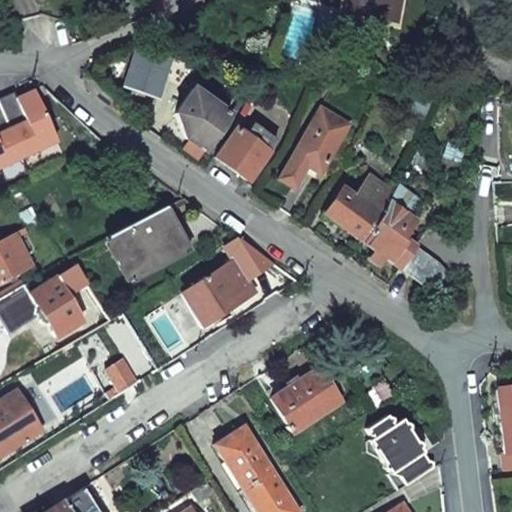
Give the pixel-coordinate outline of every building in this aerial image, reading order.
[(393,19),(396,0),(349,0),(347,11),(393,19)] [(138,40),(122,87),(161,99),(176,52),(138,40)] [(220,67),(208,63),(191,89),(216,103),(218,99),(204,90),(220,67)] [(191,89),(174,114),(183,140),(188,143),(202,153),(229,112),(216,103),(191,89)] [(0,98),(0,112),(21,158),(55,143),(31,92),(25,95),(21,96),(23,101),(16,104),(12,94),(0,98)] [(347,126),(318,109),(276,180),(291,189),(304,167),(318,174),(347,126)] [(0,167),(21,158),(0,112),(0,167)] [(243,136),(234,129),(213,159),(222,165),(251,184),(273,149),(248,131),(243,136)] [(184,149),(198,159),(202,153),(188,143),(184,149)] [(135,167),(118,181),(126,191),(147,176),(135,167)] [(391,195),(366,177),(352,198),(340,190),(322,216),(360,243),(378,217),(386,202),(391,195)] [(378,217),(360,243),(372,252),(366,260),(376,267),(382,259),(399,271),(415,248),(402,240),(414,222),(386,202),(378,217)] [(186,250),(164,209),(106,239),(129,280),(186,250)] [(0,281),(29,267),(13,235),(0,241),(0,281)] [(246,284),(276,265),(237,238),(222,248),(231,261),(246,284)] [(436,264),(415,248),(399,271),(431,294),(445,274),(436,264)] [(246,284),(231,261),(183,292),(195,310),(201,306),(209,317),(250,290),(246,284)] [(82,282),(73,266),(27,294),(22,285),(0,297),(0,324),(6,334),(35,316),(40,323),(43,324),(45,322),(54,337),(79,321),(63,294),(82,282)] [(134,384),(119,362),(104,371),(118,394),(134,384)] [(338,402),(317,369),(269,400),(290,433),(338,402)] [(392,397),(382,382),(370,389),(381,405),(392,397)] [(511,387),(496,389),(504,453),(502,453),(504,469),(511,467),(511,387)] [(0,453),(38,431),(14,392),(0,400),(0,453)] [(367,440),(387,473),(385,474),(395,491),(431,468),(426,461),(399,418),(390,424),(384,415),(363,429),(369,438),(367,440)] [(292,511),(242,426),(211,446),(253,511),(292,511)] [(103,511),(87,486),(57,505),(46,511),(103,511)]
